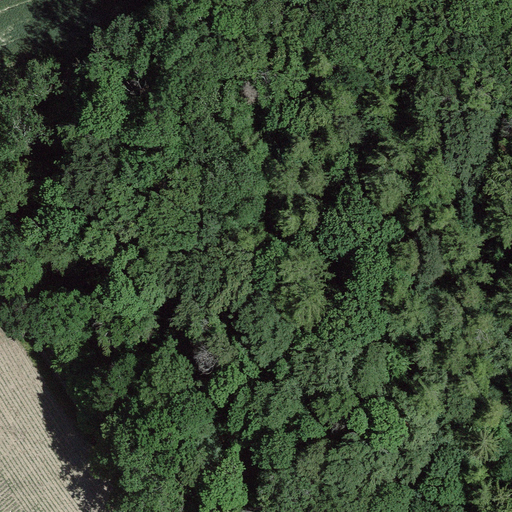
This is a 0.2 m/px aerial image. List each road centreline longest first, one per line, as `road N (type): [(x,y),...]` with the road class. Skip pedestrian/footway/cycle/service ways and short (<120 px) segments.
road 1 (track): [(150,0),(81,49),(62,197),(271,470),(331,511)]
road 2 (track): [(0,279),(91,417),(177,511)]
